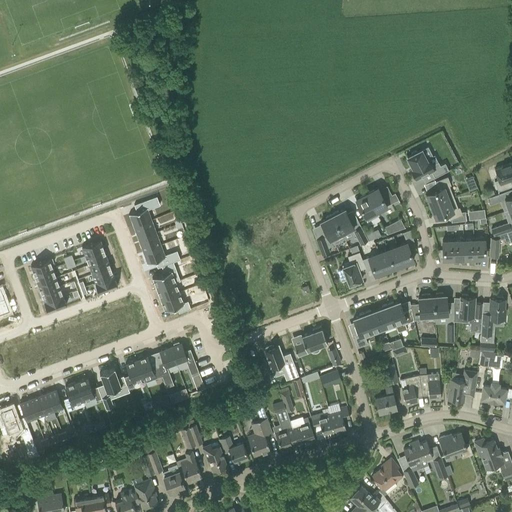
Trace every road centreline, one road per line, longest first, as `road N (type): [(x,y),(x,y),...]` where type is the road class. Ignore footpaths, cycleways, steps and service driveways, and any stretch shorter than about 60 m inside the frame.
road 1 (residential): [(330,307),(298,212),(378,168),(396,172),(417,212),(432,272)]
road 2 (residential): [(30,325),(4,257),(115,217),(139,286)]
road 3 (residential): [(0,381),(2,387),(156,328)]
road 4 (residential): [(236,488),(238,474),(370,437)]
road 5 (residential): [(370,437),(450,415),(511,430)]
road 6 (residential): [(370,437),(330,307)]
road 7 (residential): [(330,307),(211,352)]
